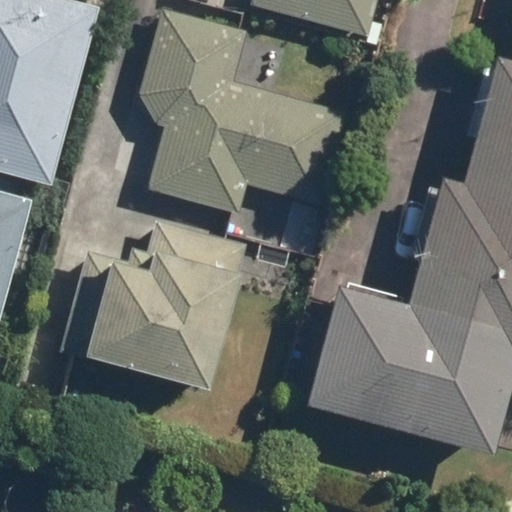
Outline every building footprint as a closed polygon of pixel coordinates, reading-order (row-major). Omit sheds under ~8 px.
[(96,9),(63,0),(0,0),(0,152),(50,167),(96,9)] [(377,0),(251,0),(250,4),(368,34),(377,0)] [(239,33),(160,12),(139,92),(168,123),(159,189),(242,206),(250,179),(317,196),(337,115),(231,77),(239,33)] [(511,38),(425,297),(345,283),(314,393),(490,452),(511,393),(511,38)] [(0,277),(22,199),(0,192),(0,277)] [(160,254),(103,242),(96,337),(209,364),(236,245),(162,214),(160,254)]
